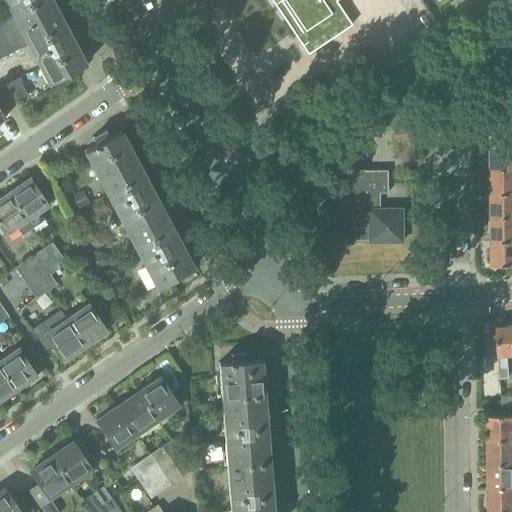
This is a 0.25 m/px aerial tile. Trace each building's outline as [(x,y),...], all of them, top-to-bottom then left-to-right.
[(0,21),(0,39),(57,10),(52,0),(4,0),(13,14),(0,21)] [(336,1),(337,0),(271,0),(275,6),(283,0),(310,39),(301,45),(308,55),(352,25),(336,1)] [(468,0),(454,0),(450,3),(468,28),(481,19),(468,0)] [(87,67),(57,10),(0,39),(0,57),(28,43),(50,84),(75,70),(76,72),(85,67),(85,68),(87,67)] [(16,101),(28,95),(19,77),(6,84),(16,101)] [(511,121),(491,121),(491,146),(511,145),(511,121)] [(98,177),(135,157),(120,129),(118,130),(120,133),(110,138),(105,129),(92,137),(96,145),(90,149),(89,147),(84,150),(98,177)] [(301,129),(301,195),(319,195),(319,251),(357,251),(357,242),(413,242),(413,173),(358,173),(358,129),(301,129)] [(511,169),(511,145),(491,146),(491,170),(511,169)] [(251,149),(239,157),(244,163),(255,156),(251,149)] [(135,157),(98,177),(128,233),(165,214),(135,157)] [(511,169),(491,170),(491,194),(511,193),(511,169)] [(29,179),(8,193),(32,229),(44,220),(38,211),(47,205),(29,179)] [(8,193),(0,198),(0,226),(5,234),(16,227),(22,235),(32,229),(8,193)] [(80,193),(69,199),(75,211),(87,205),(80,193)] [(511,193),(491,194),(492,215),(511,215),(511,193)] [(194,271),(165,214),(128,233),(157,288),(191,269),(193,272),(194,271)] [(511,215),(492,215),(492,242),(511,241),(511,215)] [(492,267),(511,266),(511,241),(492,242),(492,267)] [(37,255),(43,265),(53,258),(58,265),(64,260),(53,244),(37,255)] [(17,268),(23,278),(43,265),(37,255),(17,268)] [(53,258),(43,265),(23,278),(30,288),(50,275),(60,268),(58,265),(53,258)] [(57,284),(50,275),(30,288),(37,298),(57,284)] [(89,305),(67,319),(85,346),(106,331),(89,305)] [(0,323),(9,317),(2,307),(0,308),(0,323)] [(64,359),(85,346),(67,319),(47,333),(64,359)] [(500,378),(508,377),(507,356),(511,355),(511,325),(508,325),(508,327),(498,327),(497,327),(498,356),(500,378)] [(18,350),(0,361),(0,366),(16,390),(36,376),(18,350)] [(222,397),(263,393),(261,358),(259,358),(259,362),(246,363),(246,353),(231,354),(231,364),(225,364),(224,362),(219,363),(222,397)] [(0,366),(0,400),(16,390),(0,366)] [(139,393),(156,419),(177,405),(160,379),(139,393)] [(139,393),(118,407),(136,433),(156,419),(139,393)] [(222,397),(227,467),(269,464),(263,393),(222,397)] [(201,405),(191,406),(192,418),(202,417),(201,405)] [(136,433),(118,407),(98,421),(115,447),(136,433)] [(488,440),(511,439),(511,415),(488,416),(488,440)] [(511,439),(488,440),(488,464),(511,463),(511,439)] [(162,448),(182,477),(191,471),(171,442),(162,448)] [(73,443),(52,458),(70,483),(90,469),(73,443)] [(162,448),(152,456),(171,484),(182,477),(162,448)] [(200,464),(199,451),(192,452),(193,465),(200,464)] [(171,484),(152,456),(142,462),(162,491),(171,484)] [(59,511),(50,497),(70,483),(52,458),(31,472),(40,484),(30,490),(45,511),(59,511)] [(134,469),(153,497),(162,491),(142,462),(134,469)] [(511,463),(488,464),(489,488),(511,487),(511,463)] [(272,511),(269,464),(227,467),(230,511),(272,511)] [(511,487),(489,488),(489,511),(511,511),(511,487)] [(104,489),(93,496),(99,505),(110,498),(104,489)] [(4,490),(0,491),(0,511),(32,511),(21,495),(12,502),(4,490)] [(83,503),(89,511),(109,511),(117,507),(110,498),(99,505),(93,496),(83,503)]
